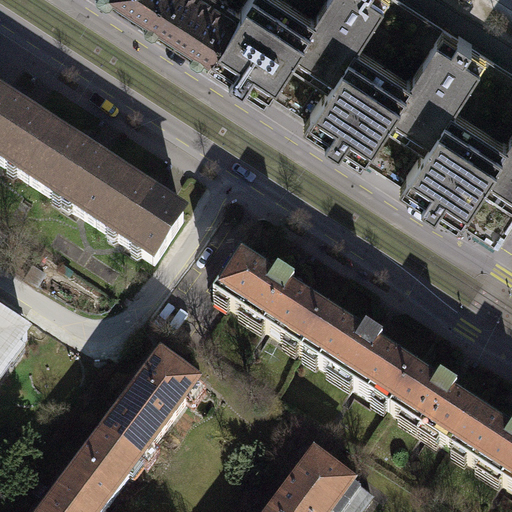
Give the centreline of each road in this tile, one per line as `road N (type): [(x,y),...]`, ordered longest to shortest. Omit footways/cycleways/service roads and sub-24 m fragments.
road 1 (tertiary): [(0,15),(511,353)]
road 2 (tertiary): [(511,280),(428,237),(69,0)]
road 3 (unknown): [(30,511),(135,366),(143,343),(130,313)]
